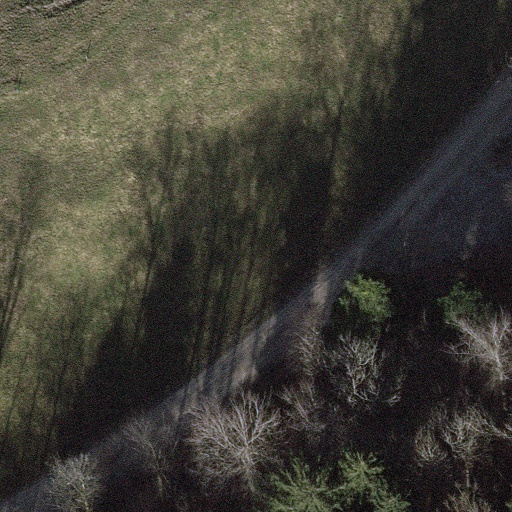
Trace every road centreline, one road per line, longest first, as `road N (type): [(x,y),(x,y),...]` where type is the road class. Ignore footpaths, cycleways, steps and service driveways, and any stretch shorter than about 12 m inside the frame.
road 1 (unclassified): [(511,107),(395,242),(231,382),(58,511)]
road 2 (track): [(395,242),(511,177)]
